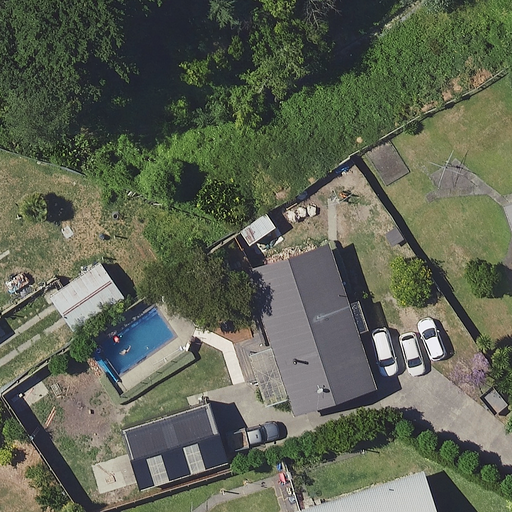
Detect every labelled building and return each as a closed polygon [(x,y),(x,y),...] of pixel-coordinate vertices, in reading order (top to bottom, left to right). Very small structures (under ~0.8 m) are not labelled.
[(511,187),(493,194),(511,244),(511,187)] [(236,345),(253,400),(276,393),(279,402),(364,376),(320,233),(235,259),(259,337),(236,345)] [(117,291),(93,254),(43,286),(66,323),(117,291)] [(198,338),(158,280),(76,336),(116,395),(198,338)] [(222,456),(205,400),(140,419),(157,476),(222,456)] [(112,468),(70,449),(52,489),(94,508),(112,468)] [(429,511),(414,462),(285,502),(287,511),(429,511)]
